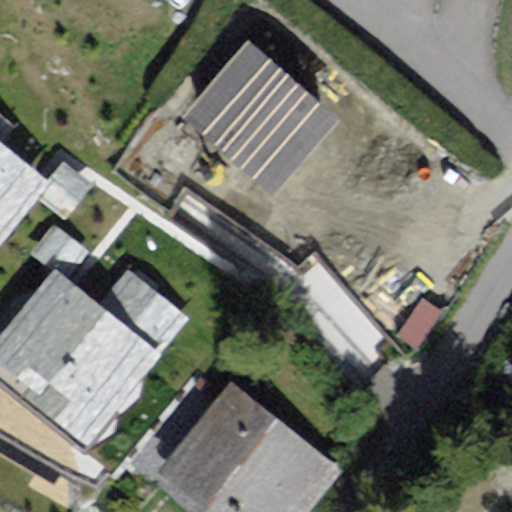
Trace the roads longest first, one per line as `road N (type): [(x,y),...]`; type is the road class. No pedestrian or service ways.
road 1 (residential): [(325,511),(511,248)]
road 2 (unknown): [(511,87),(388,0)]
